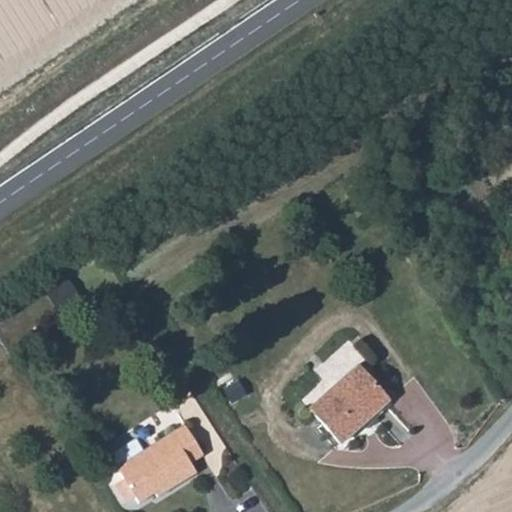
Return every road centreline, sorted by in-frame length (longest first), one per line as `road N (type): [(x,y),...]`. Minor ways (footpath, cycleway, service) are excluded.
road 1 (secondary): [(297,0),(0,200)]
road 2 (unclassified): [(397,511),(432,492),(511,409)]
